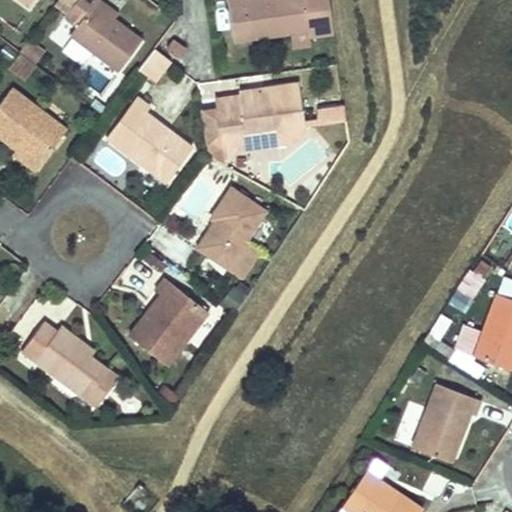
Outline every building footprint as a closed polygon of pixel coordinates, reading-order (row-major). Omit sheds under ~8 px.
[(109,16),(94,4),(96,0),(76,0),(66,15),(77,24),(70,34),(118,70),(141,40),(109,16)] [(99,0),(96,0),(94,4),(109,16),(113,11),(99,0)] [(227,0),(233,40),(332,26),(327,0),(227,0)] [(27,40),(19,51),(36,64),(44,53),(27,40)] [(172,40),(167,47),(178,56),(184,48),(172,40)] [(152,49),(145,59),(158,69),(162,71),(169,61),(152,49)] [(18,53),(7,67),(23,79),(34,66),(18,53)] [(145,59),(137,69),(151,79),(158,69),(145,59)] [(233,150),(250,148),(248,133),(276,129),(306,124),(299,82),(240,91),(240,96),(216,100),(217,109),(222,145),(233,150)] [(0,134),(19,148),(39,163),(65,129),(61,126),(41,111),(11,88),(0,102),(0,134)] [(134,97),(105,137),(164,181),(190,147),(145,113),(148,108),(134,97)] [(346,120),(343,104),(315,108),(316,123),(346,120)] [(222,145),(217,109),(202,111),(208,156),(224,164),(222,145)] [(248,133),(250,148),(278,143),(276,129),(248,133)] [(39,163),(19,148),(15,154),(35,169),(39,163)] [(215,221),(199,247),(242,277),(259,251),(245,241),(266,210),(232,186),(211,217),(215,221)] [(511,276),(501,274),(498,290),(511,293),(511,276)] [(129,336),(166,365),(207,311),(164,278),(154,291),(162,297),(148,317),(145,315),(129,336)] [(482,331),(473,357),(511,371),(511,299),(496,294),(482,331)] [(160,295),(145,315),(148,317),(162,297),(160,295)] [(461,321),(454,345),(471,350),(478,325),(461,321)] [(20,352),(84,399),(97,383),(107,390),(116,379),(89,358),(79,351),(85,344),(61,326),(55,333),(42,323),(20,352)] [(85,344),(79,351),(89,358),(94,350),(85,344)] [(454,461),(473,413),(479,397),(439,381),(414,445),(454,461)] [(97,383),(84,399),(94,407),(107,390),(97,383)] [(479,397),(473,413),(478,415),(484,399),(479,397)] [(366,467),(363,471),(389,489),(393,484),(366,467)] [(363,471),(343,502),(357,511),(419,511),(424,505),(393,484),(389,489),(363,471)] [(357,511),(343,502),(336,511),(357,511)]
